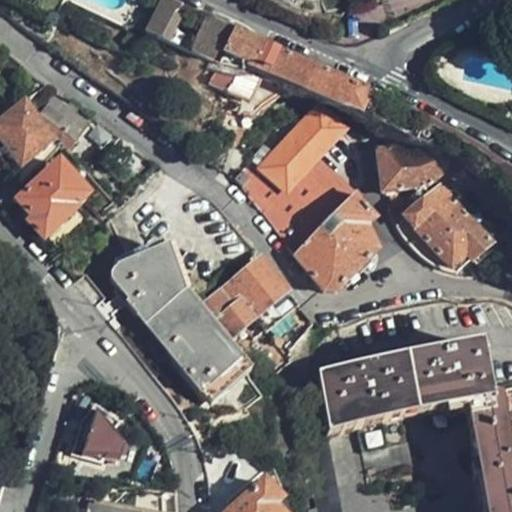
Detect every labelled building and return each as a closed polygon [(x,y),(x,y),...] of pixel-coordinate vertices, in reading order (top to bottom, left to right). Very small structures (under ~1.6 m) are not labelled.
[(167,24),(179,5),(167,0),(160,0),(146,33),(161,41),(167,24)] [(230,29),(206,18),(189,55),(213,67),(214,66),(230,29)] [(304,86),(313,68),(281,54),(235,32),(221,61),(268,68),(304,86)] [(243,71),(214,66),(213,67),(209,75),(212,76),(234,87),(243,71)] [(354,110),(364,92),(346,84),(313,68),(304,86),(354,110)] [(234,88),(232,99),(236,101),(234,105),(255,117),(266,107),(276,104),(282,93),(290,86),(268,76),(243,71),(234,87),(234,88)] [(207,85),(232,99),(234,88),(234,87),(212,76),(207,85)] [(43,109),(74,138),(84,124),(55,97),(43,109)] [(0,99),(0,115),(8,110),(0,99)] [(0,124),(0,141),(21,168),(53,143),(23,107),(0,124)] [(273,152),(243,188),(253,201),(263,215),(311,162),(342,127),(339,123),(321,108),(310,111),(273,152)] [(107,152),(118,138),(95,120),(83,134),(107,152)] [(264,142),(234,181),(243,187),(243,188),(273,152),(264,142)] [(21,168),(28,177),(46,160),(58,150),(53,143),(21,168)] [(374,147),(377,181),(378,193),(422,182),(424,181),(442,165),(422,147),(396,150),(395,144),(374,147)] [(475,177),(460,160),(448,171),(445,174),(461,190),(475,177)] [(263,215),(293,254),(348,196),(331,178),(311,162),(263,215)] [(73,213),(86,203),(57,167),(21,199),(34,215),(28,221),(42,238),(73,213)] [(422,182),(409,193),(416,201),(428,189),(422,182)] [(424,266),(428,268),(434,271),(447,274),(453,275),(454,274),(444,265),(459,252),(467,262),(488,243),(435,183),(428,189),(416,201),(409,193),(390,197),(385,207),(399,233),(412,251),(424,266)] [(293,254),(320,292),(334,293),(376,252),(362,230),(370,222),(348,196),(293,254)] [(73,213),(42,238),(50,247),(80,222),(73,213)] [(196,308),(190,302),(186,297),(175,280),(150,227),(140,234),(130,230),(126,236),(131,242),(118,253),(123,259),(106,274),(105,278),(106,283),(122,306),(120,308),(132,323),(134,321),(146,335),(138,343),(155,364),(164,357),(202,405),(242,372),(196,308)] [(444,265),(454,274),(467,262),(459,252),(444,265)] [(308,326),(259,260),(200,307),(229,338),(226,341),(252,372),(308,326)] [(81,280),(75,286),(95,310),(101,304),(81,280)] [(311,330),(308,326),(252,372),(282,406),(293,402),(296,397),(311,330)] [(313,511),(511,511),(511,420),(507,397),(485,402),(475,348),(314,379),(325,435),(306,438),(312,499),(313,511)] [(71,461),(72,461),(88,466),(88,462),(102,466),(110,440),(119,423),(96,405),(83,424),(71,461)] [(67,483),(84,485),(90,466),(88,466),(72,461),(67,483)] [(278,504),(261,486),(233,511),(270,511),(271,511),(278,504)]
